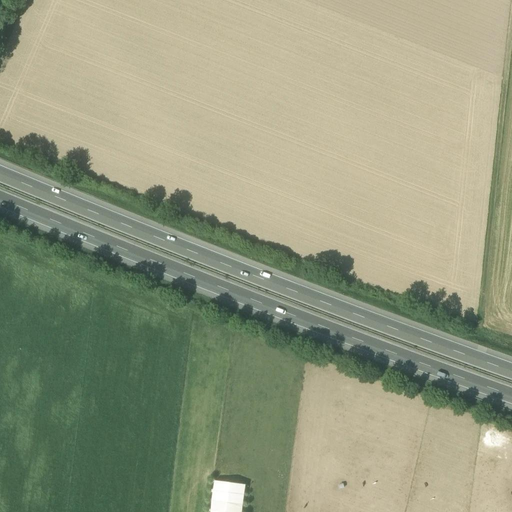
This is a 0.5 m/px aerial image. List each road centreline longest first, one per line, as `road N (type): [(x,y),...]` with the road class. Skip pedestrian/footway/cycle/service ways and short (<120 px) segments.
road 1 (motorway): [(0,197),(511,396)]
road 2 (motorway): [(511,371),(0,173)]
